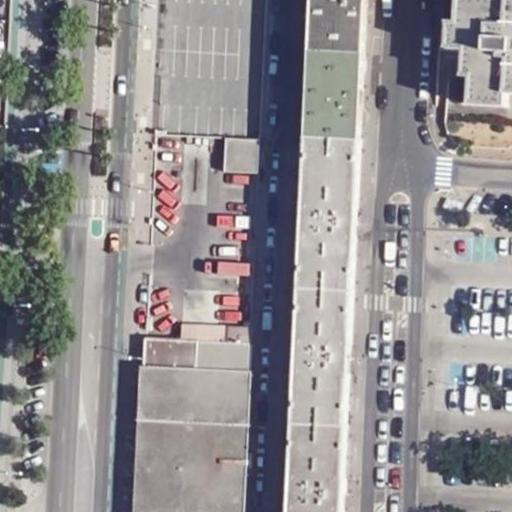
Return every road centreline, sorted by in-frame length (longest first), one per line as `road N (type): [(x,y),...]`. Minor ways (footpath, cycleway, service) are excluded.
road 1 (secondary): [(84,0),(62,511)]
road 2 (secondary): [(103,511),(125,0)]
road 3 (residential): [(278,511),(299,0)]
road 4 (residential): [(401,170),(381,192),(367,511)]
road 5 (residential): [(411,511),(417,194),(401,170)]
road 6 (residential): [(401,170),(409,0)]
